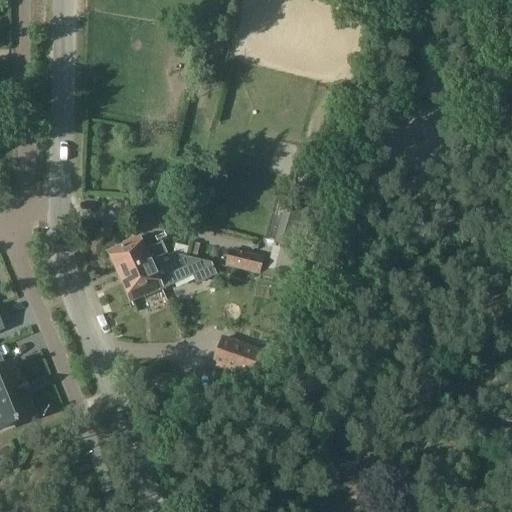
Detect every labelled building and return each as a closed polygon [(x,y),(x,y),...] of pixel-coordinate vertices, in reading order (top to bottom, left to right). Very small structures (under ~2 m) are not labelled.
[(197,48),(196,49),(221,56),(222,55),(225,41),(200,34),(197,48)] [(208,167),(203,171),(201,178),(205,184),(209,185),(214,186),(219,182),(220,174),(217,169),(212,168),(208,167)] [(286,201),(273,247),(304,256),(316,212),(286,201)] [(456,211),(434,204),(426,230),(448,237),(456,211)] [(160,243),(143,251),(138,240),(107,255),(118,278),(149,264),(166,256),(160,243)] [(199,246),(192,244),(189,260),(196,261),(199,246)] [(263,259),(259,276),(277,280),(277,276),(298,280),(304,256),(273,247),(270,261),(263,259)] [(230,251),(226,268),(259,276),(263,259),(262,259),(230,251)] [(118,278),(117,279),(129,306),(146,298),(147,299),(160,293),(159,292),(160,291),(161,292),(193,278),(193,277),(194,277),(186,259),(169,256),(167,257),(166,256),(149,264),(118,278)] [(211,264),(186,259),(194,277),(193,277),(193,278),(196,285),(216,276),(211,264)] [(259,353),(222,340),(212,369),(249,382),(259,353)] [(0,431),(35,417),(26,396),(29,396),(24,384),(22,385),(13,365),(5,369),(0,370),(0,431)]
